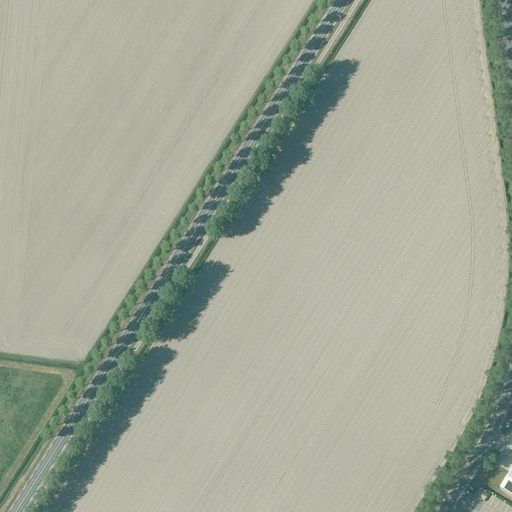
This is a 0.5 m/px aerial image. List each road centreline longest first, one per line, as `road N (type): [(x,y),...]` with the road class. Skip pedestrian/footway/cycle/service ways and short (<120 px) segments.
road 1 (primary): [(15,511),(342,0)]
road 2 (unclassified): [(444,511),(511,377)]
